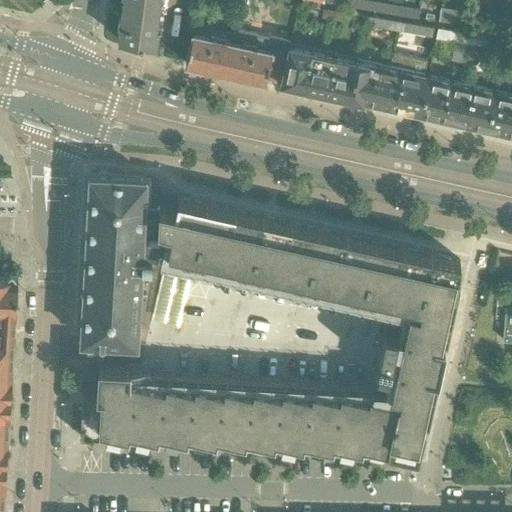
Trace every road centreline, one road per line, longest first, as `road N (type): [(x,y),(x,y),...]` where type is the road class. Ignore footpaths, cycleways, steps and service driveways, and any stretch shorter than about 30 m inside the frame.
road 1 (residential): [(511,505),(439,505),(405,491),(34,486)]
road 2 (secondary): [(202,128),(511,199)]
road 3 (residential): [(34,486),(51,276),(47,225)]
road 4 (secondary): [(59,117),(152,140),(202,128)]
road 5 (secondary): [(202,128),(169,98),(74,64)]
